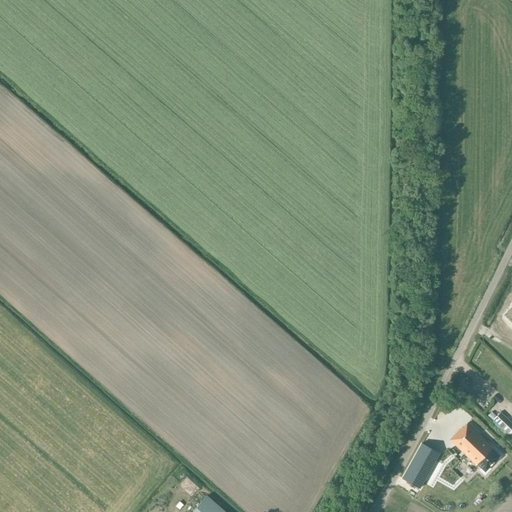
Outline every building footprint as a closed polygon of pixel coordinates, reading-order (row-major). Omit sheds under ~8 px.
[(511,423),(500,412),(493,419),(511,438),(511,423)] [(467,422),(449,440),(477,468),(478,467),(484,474),(500,458),(492,449),(493,448),(467,422)] [(489,424),(482,432),(497,445),(503,437),(489,424)] [(421,443),(402,479),(420,489),(440,453),(421,443)] [(458,466),(462,459),(456,455),(452,462),(458,466)] [(193,511),(225,511),(207,496),(193,511)]
